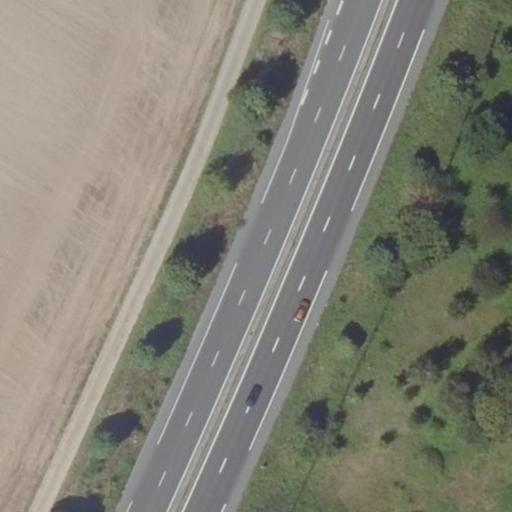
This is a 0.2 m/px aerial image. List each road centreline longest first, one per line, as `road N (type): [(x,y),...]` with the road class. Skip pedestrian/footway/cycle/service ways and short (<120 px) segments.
road 1 (trunk): [(206,511),(417,0)]
road 2 (trunk): [(354,0),(146,511)]
road 3 (unclassified): [(254,0),(188,181),(47,511)]
